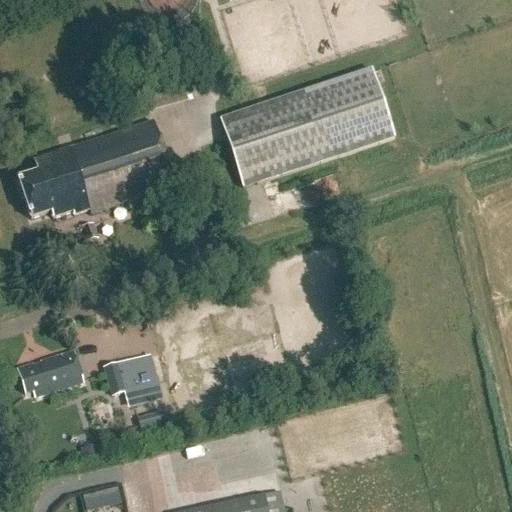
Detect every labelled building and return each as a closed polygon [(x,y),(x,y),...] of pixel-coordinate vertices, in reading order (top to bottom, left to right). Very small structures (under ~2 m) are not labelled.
[(245,114),(221,122),(243,193),(357,156),(397,143),(373,72),(245,114)] [(174,190),(153,125),(38,162),(33,164),(37,176),(17,182),(30,223),(50,216),(52,222),(72,216),(74,219),(89,214),(90,217),(174,190)] [(88,228),(81,230),(85,244),(86,245),(98,241),(93,226),(88,228)] [(83,386),(73,355),(40,366),(41,369),(34,371),(33,368),(17,373),(25,398),(32,396),(34,402),(83,386)] [(147,359),(104,372),(111,402),(124,398),(128,412),(160,403),(156,389),(147,359)] [(0,405),(0,415),(11,417),(12,408),(0,405)] [(137,421),(141,439),(166,432),(161,415),(137,421)] [(99,446),(80,451),(85,467),(104,461),(99,446)] [(117,491),(99,496),(103,511),(121,507),(117,491)] [(284,511),(281,496),(203,511),(284,511)]
